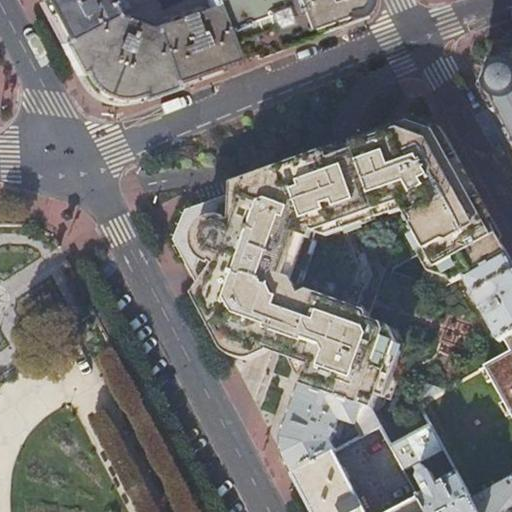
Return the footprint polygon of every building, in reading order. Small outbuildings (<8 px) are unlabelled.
[(40,0),(66,50),(86,87),(89,89),(95,94),(101,97),(110,100),(115,101),(124,100),(130,100),(192,78),(234,63),(210,1),(209,0),(40,0)] [(211,0),(210,1),(234,63),(326,31),(359,19),(367,0),(211,0)] [(511,58),(505,61),(495,73),(499,87),(511,111),(511,58)] [(203,347),(227,352),(233,348),(249,354),(251,346),(267,351),(288,358),(293,360),(292,362),(310,368),(304,386),(303,388),(373,412),(401,355),(394,334),(286,295),(297,256),(378,225),(415,292),(444,298),(472,360),(501,344),(464,277),(507,252),(442,135),(419,126),(387,137),(344,153),(316,162),(234,191),(223,227),(201,303),(192,325),(203,347)] [(169,242),(201,303),(223,227),(234,191),(212,199),(182,209),(169,242)] [(511,337),(511,260),(507,252),(464,277),(501,344),(506,341),(511,337)] [(511,418),(511,337),(506,341),(511,351),(511,352),(484,368),(511,418)] [(302,384),(304,386),(310,368),(292,362),(293,360),(288,358),(299,379),(300,381),(302,384)] [(287,465),(293,476),(335,453),(337,452),(332,443),(335,437),(341,438),(345,423),(356,426),(363,438),(381,428),(373,412),(303,388),(299,387),(282,439),(284,459),(287,465)] [(392,446),(405,470),(444,448),(431,425),(392,446)] [(293,476),(312,511),(428,511),(421,498),(395,511),(366,511),(335,453),(293,476)] [(479,511),(473,501),(458,473),(438,484),(433,473),(428,471),(420,475),(419,481),(427,494),(421,498),(428,511),(479,511)] [(511,479),(473,501),(479,511),(504,511),(511,508),(511,479)]
